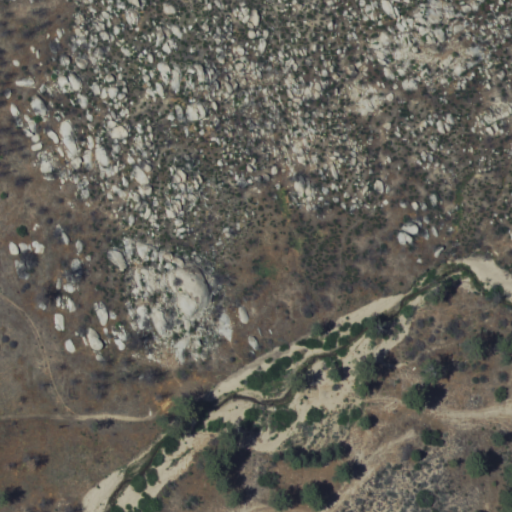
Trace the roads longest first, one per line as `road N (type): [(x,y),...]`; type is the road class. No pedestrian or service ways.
road 1 (track): [(511,414),(189,389),(143,419),(59,415),(61,356),(34,318),(0,293)]
road 2 (track): [(453,415),(386,446),(328,507),(253,511)]
